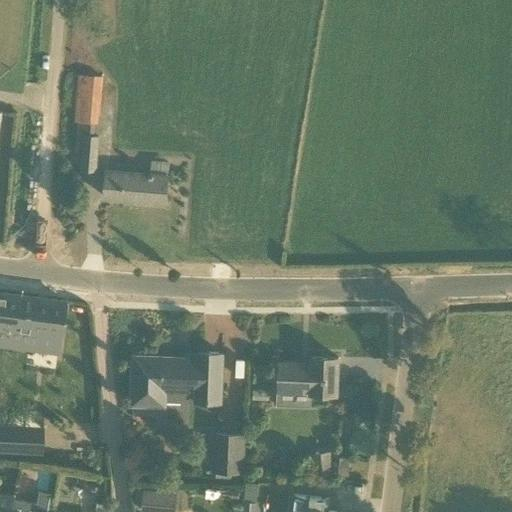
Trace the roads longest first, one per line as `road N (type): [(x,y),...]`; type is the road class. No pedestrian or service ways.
road 1 (tertiary): [(417,287),(318,295),(93,277)]
road 2 (residential): [(40,279),(58,0)]
road 3 (residential): [(124,510),(93,277)]
road 4 (tertiary): [(391,511),(417,287)]
